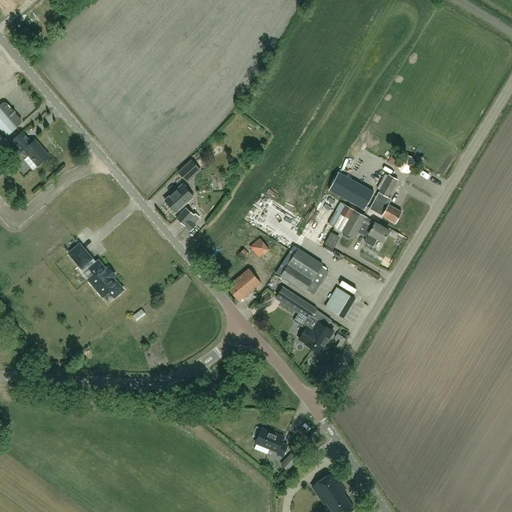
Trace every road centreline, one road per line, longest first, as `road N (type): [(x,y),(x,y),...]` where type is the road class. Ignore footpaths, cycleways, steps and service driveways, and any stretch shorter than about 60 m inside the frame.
road 1 (tertiary): [(248,330),(0,38)]
road 2 (unclassified): [(315,409),(511,84)]
road 3 (tertiary): [(0,376),(159,381),(199,366),(248,330)]
road 4 (tertiary): [(385,511),(315,409)]
